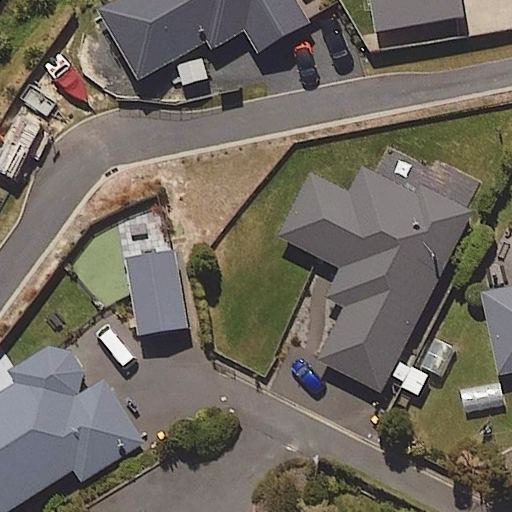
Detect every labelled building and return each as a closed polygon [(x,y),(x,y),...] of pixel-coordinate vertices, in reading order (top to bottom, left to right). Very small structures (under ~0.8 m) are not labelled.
[(469,0),(384,0),(387,40),(472,33),(469,0)] [(374,162),(361,187),(324,168),(287,243),(342,271),(329,297),(353,309),(321,371),(384,403),(479,215),(374,162)] [(193,333),(183,259),(134,265),(144,340),(193,333)] [(511,291),(491,296),(507,379),(511,378),(511,291)] [(93,396),(62,349),(22,375),(32,391),(0,411),(0,511),(15,511),(77,472),(85,484),(147,444),(108,386),(93,396)]
